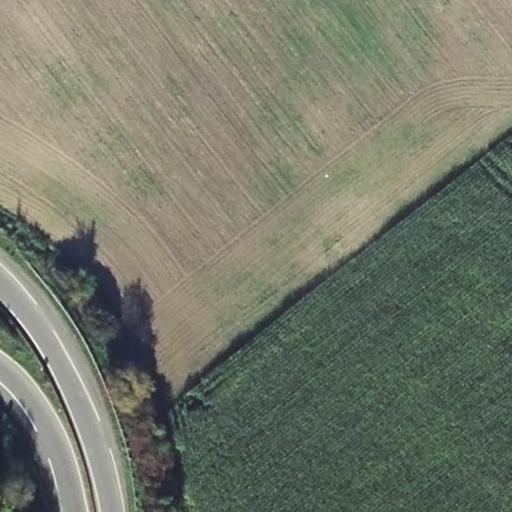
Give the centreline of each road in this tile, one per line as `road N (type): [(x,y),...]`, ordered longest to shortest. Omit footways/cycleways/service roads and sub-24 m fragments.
road 1 (trunk): [(112,511),(52,343),(0,280)]
road 2 (trunk): [(0,369),(43,414),(77,511)]
